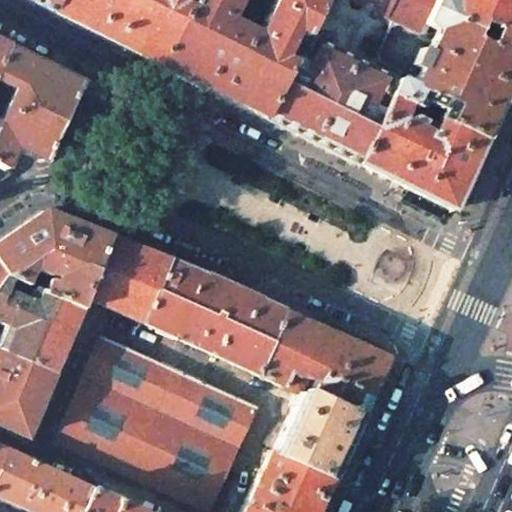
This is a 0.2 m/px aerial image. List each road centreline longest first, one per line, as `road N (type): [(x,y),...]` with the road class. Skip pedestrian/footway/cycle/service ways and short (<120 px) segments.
road 1 (residential): [(59,184),(200,235),(410,330),(433,355),(423,413)]
road 2 (residential): [(447,242),(110,72)]
road 3 (primary): [(497,248),(423,413)]
road 4 (unclassified): [(499,507),(489,470),(469,451),(409,447)]
road 5 (residential): [(110,72),(0,14)]
road 6 (residential): [(110,72),(59,184)]
